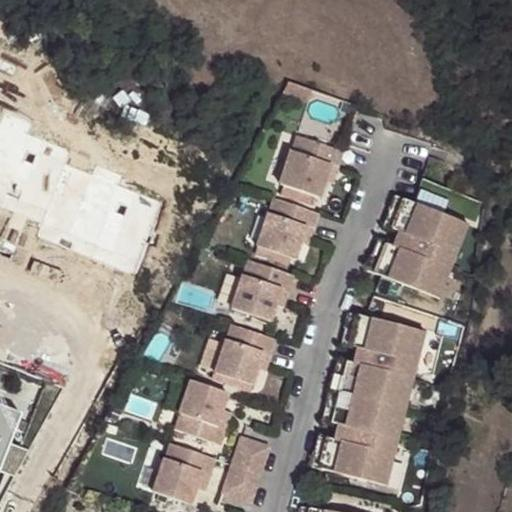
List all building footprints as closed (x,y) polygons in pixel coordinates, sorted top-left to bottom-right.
[(0,219),(135,281),(164,198),(0,125),(0,219)] [(323,166),(332,169),(338,153),(291,137),(275,187),(312,199),(318,181),(323,166)] [(327,184),(332,169),(323,166),(318,181),(327,184)] [(387,227),(397,199),(393,198),(383,226),(387,227)] [(369,274),(382,279),(439,300),(468,225),(406,202),(397,199),(387,227),(403,233),(428,243),(422,259),(397,249),(381,242),(369,274)] [(266,200),(265,204),(279,214),(298,230),(299,229),(308,232),(313,216),(266,200)] [(279,214),(265,204),(250,249),(288,261),(294,243),(298,230),(279,214)] [(298,230),(294,243),(304,246),(307,237),(298,230)] [(403,233),(397,249),(422,259),(428,243),(403,233)] [(376,240),(364,272),(369,274),(381,242),(376,240)] [(290,278),(244,263),(227,311),(265,324),(271,306),(276,291),(285,294),(290,278)] [(276,291),(271,306),(280,308),(285,294),(276,291)] [(352,316),(348,315),(341,345),(345,346),(352,316)] [(389,487),(424,333),(365,320),(352,316),(345,346),(360,350),(386,356),(383,372),(357,366),(341,362),(327,424),(342,427),(368,433),(364,450),(338,443),(323,439),(316,471),(328,474),(389,487)] [(273,343),(226,327),(209,376),(248,389),(254,370),(259,356),(268,359),(273,343)] [(360,350),(357,366),(383,372),(386,356),(360,350)] [(259,356),(254,370),(263,373),(268,359),(259,356)] [(322,423),(327,424),(341,362),(337,361),(322,423)] [(224,397),(188,384),(171,432),(218,448),(223,431),(214,428),(219,413),(224,397)] [(0,472),(14,478),(29,452),(8,444),(20,415),(0,407),(0,472)] [(214,428),(223,431),(228,416),(219,413),(214,428)] [(342,427),(338,443),(364,450),(368,433),(342,427)] [(311,470),(316,471),(323,439),(319,438),(311,470)] [(239,439),(230,468),(258,478),(266,449),(239,439)] [(213,462),(167,446),(150,496),(187,508),(193,491),(197,475),(207,479),(213,462)] [(220,496),(248,506),(258,478),(230,468),(220,496)] [(197,475),(193,491),(202,494),(207,479),(197,475)]
